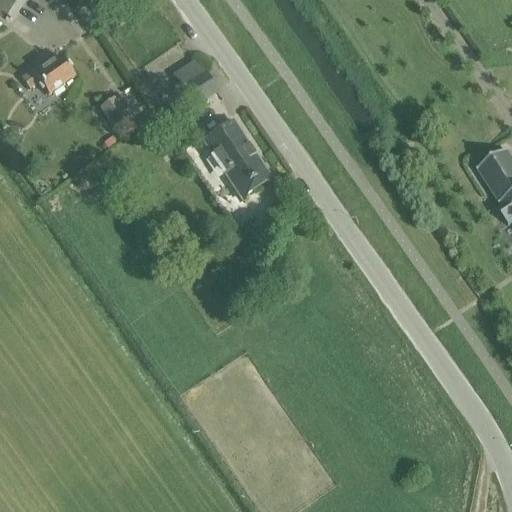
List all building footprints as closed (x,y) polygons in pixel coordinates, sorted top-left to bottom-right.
[(0,0),(0,15),(10,21),(23,0),(0,0)] [(39,85),(48,98),(74,80),(59,59),(38,74),(35,71),(21,81),(29,92),(39,85)] [(197,64),(174,80),(181,90),(172,96),(185,116),(217,95),(197,64)] [(100,111),(121,141),(135,131),(113,101),(100,111)] [(203,144),(243,204),(273,184),(233,124),(203,144)] [(112,139),(103,146),(107,151),(117,144),(112,139)] [(166,163),(180,154),(170,140),(156,149),(166,163)] [(503,144),(473,160),(477,168),(508,152),(503,144)] [(507,152),(477,172),(478,173),(499,205),(498,206),(499,207),(500,207),(505,215),(501,218),(509,229),(511,226),(511,161),(507,154),(508,154),(507,152)]
